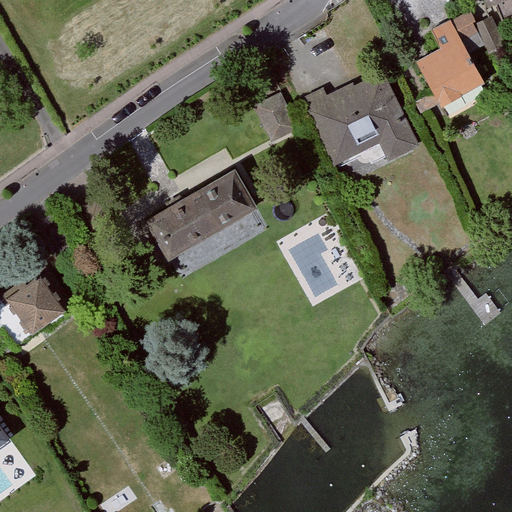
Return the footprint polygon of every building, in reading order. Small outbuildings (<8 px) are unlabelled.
[(511,0),(487,0),(495,22),(511,16),(511,0)] [(477,10),(434,32),(444,52),(419,64),(440,106),(488,82),(476,57),(496,47),(477,10)] [(385,67),(307,99),(342,184),(420,153),(385,67)] [(287,96),(255,110),(270,145),(302,132),(287,96)] [(238,167),(147,219),(170,258),(261,207),(238,167)] [(49,274),(9,305),(38,342),(78,311),(49,274)] [(0,427),(0,448),(10,442),(0,427)]
